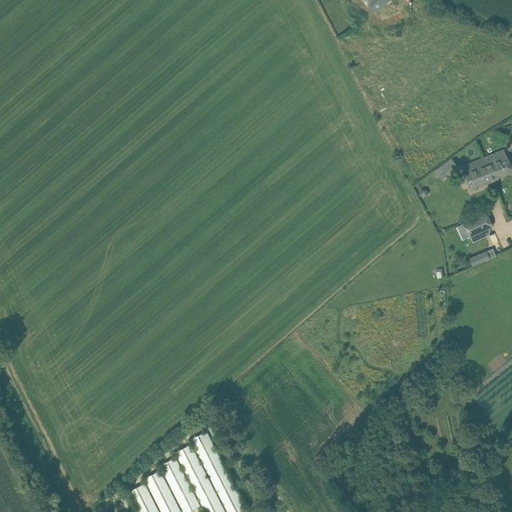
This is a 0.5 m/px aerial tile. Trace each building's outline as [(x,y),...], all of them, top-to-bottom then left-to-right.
[(373,0),(381,8),(389,0),(373,0)] [(467,165),(460,168),(463,174),(469,171),(475,186),(476,187),(498,179),(498,177),(511,171),(511,168),(507,157),(505,150),(492,155),(474,162),(467,165)] [(452,158),(436,170),(442,179),(458,167),(452,158)] [(463,224),(457,227),(463,240),(469,237),(472,242),(486,236),(483,230),(491,227),(493,226),(488,214),(464,225),(463,224)] [(490,258),(487,250),(469,258),(472,265),(490,258)] [(247,511),(206,431),(191,439),(228,511),(247,511)] [(175,452),(206,511),(226,511),(191,444),(175,452)] [(203,511),(175,457),(160,465),(184,511),(203,511)] [(145,478),(162,511),(181,511),(160,470),(145,478)] [(159,511),(145,483),(129,491),(140,511),(159,511)] [(121,499),(127,511),(136,511),(128,495),(121,499)]
